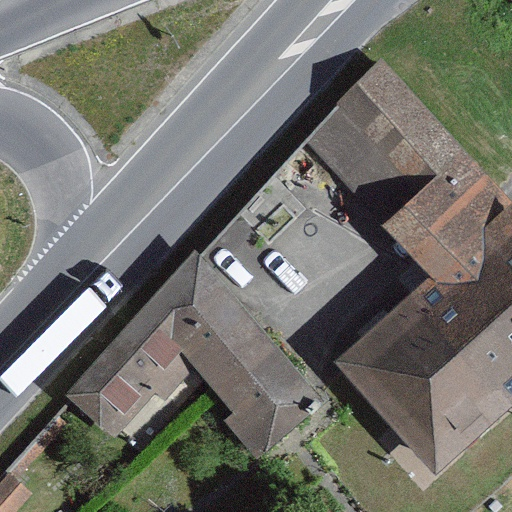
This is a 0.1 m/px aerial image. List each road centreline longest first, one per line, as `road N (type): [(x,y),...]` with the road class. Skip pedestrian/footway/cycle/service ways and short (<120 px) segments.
road 1 (primary): [(343,0),(69,296)]
road 2 (secondary): [(0,119),(36,139),(56,166),(68,223),(69,296)]
